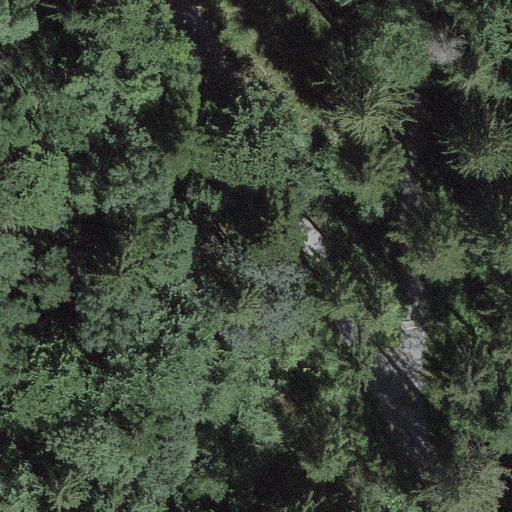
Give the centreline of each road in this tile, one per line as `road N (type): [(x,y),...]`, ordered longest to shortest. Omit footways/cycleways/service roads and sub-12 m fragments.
road 1 (track): [(491,511),(362,207),(258,0)]
road 2 (track): [(398,291),(511,16)]
